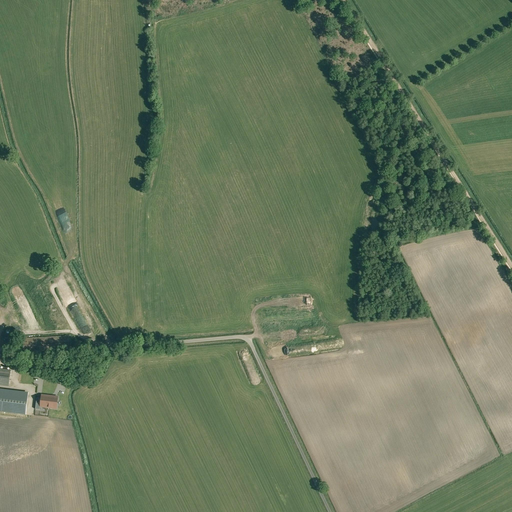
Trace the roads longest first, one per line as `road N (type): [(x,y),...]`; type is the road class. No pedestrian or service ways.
road 1 (unclassified): [(330,511),(247,335),(123,349)]
road 2 (track): [(345,0),(511,264)]
